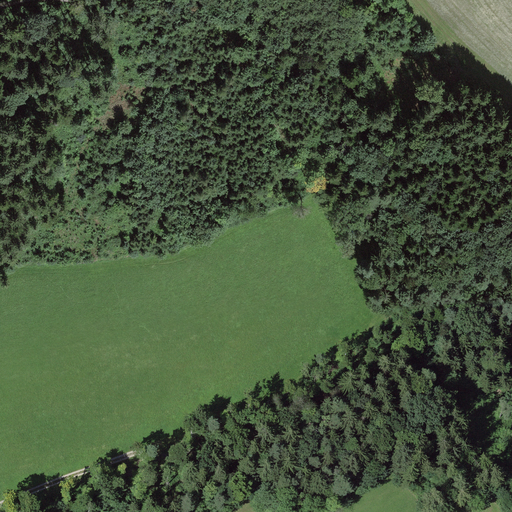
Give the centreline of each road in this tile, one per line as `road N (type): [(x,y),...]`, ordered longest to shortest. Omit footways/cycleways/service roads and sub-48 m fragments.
road 1 (track): [(206,0),(314,186)]
road 2 (track): [(0,506),(151,443)]
